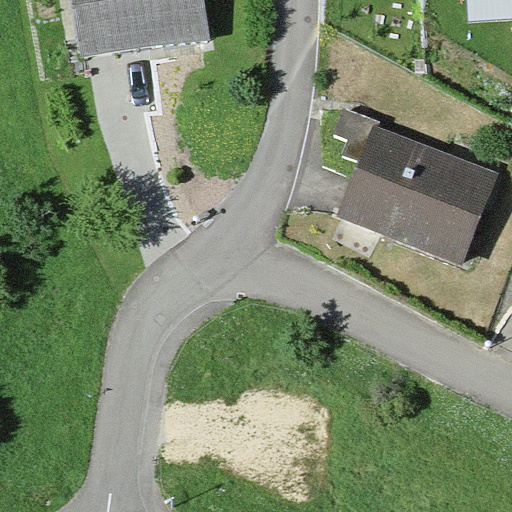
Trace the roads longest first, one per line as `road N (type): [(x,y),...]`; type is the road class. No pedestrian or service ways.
road 1 (residential): [(511,386),(300,280),(220,251)]
road 2 (residential): [(108,511),(143,321),(158,299),(220,251)]
road 3 (residential): [(220,251),(271,162),(292,68),(296,0)]
